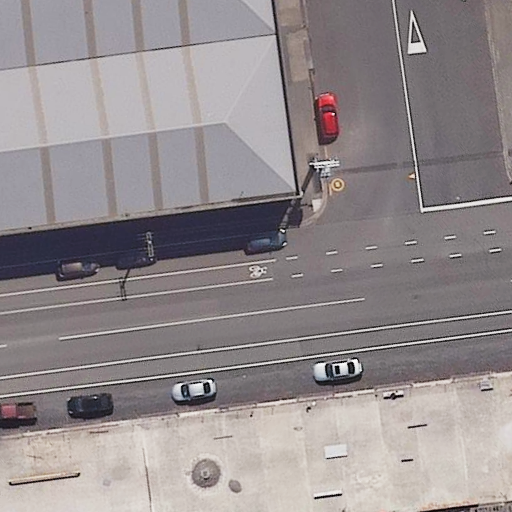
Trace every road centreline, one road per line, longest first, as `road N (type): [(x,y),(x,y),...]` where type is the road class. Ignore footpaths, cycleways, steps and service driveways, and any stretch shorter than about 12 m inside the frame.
road 1 (tertiary): [(0,346),(434,290)]
road 2 (unclassified): [(434,290),(395,0)]
